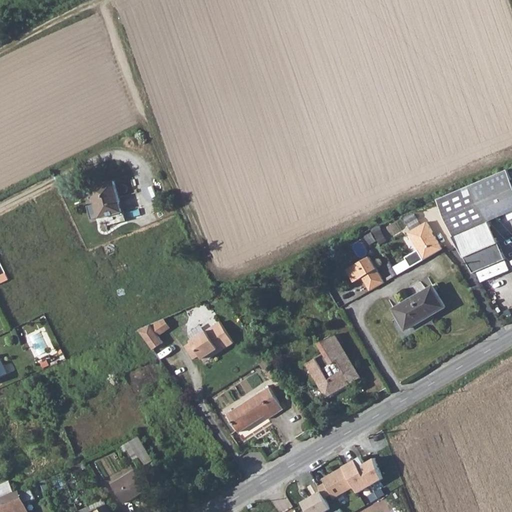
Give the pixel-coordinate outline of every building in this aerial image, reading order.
[(439,200),(455,237),(454,238),(475,273),(507,259),(490,221),(511,211),(511,177),(508,170),(439,200)] [(89,205),(93,219),(122,210),(114,181),(92,187),(97,202),(89,205)] [(406,257),(412,267),(443,249),(427,222),(409,232),(419,249),(406,257)] [(363,277),(371,291),(385,282),(370,256),(347,269),(354,282),(363,277)] [(394,309),(406,330),(431,316),(432,317),(446,308),(434,286),(394,309)] [(171,327),(164,318),(151,324),(159,336),(171,327)] [(190,339),(201,357),(217,347),(219,349),(232,341),(218,320),(190,339)] [(151,324),(139,329),(153,349),(163,342),(159,336),(151,324)] [(308,365),(327,397),(361,377),(335,336),(320,345),(326,354),(308,365)] [(271,367),(266,370),(272,379),(277,376),(271,367)] [(229,415),(240,432),(267,415),(269,418),(283,409),(270,388),(229,415)] [(53,434),(62,456),(74,451),(65,428),(53,434)] [(139,436),(129,442),(144,466),(153,460),(139,436)] [(361,457),(348,464),(359,485),(363,492),(376,484),(361,457)] [(326,483),(322,485),(328,497),(335,494),(336,496),(359,485),(348,464),(323,476),(326,483)] [(114,484),(125,502),(141,492),(142,493),(150,488),(139,469),(114,484)] [(328,497),(322,485),(319,480),(311,485),(316,495),(306,500),(312,511),(326,511),(334,508),(328,497)] [(28,511),(25,503),(35,498),(30,488),(20,493),(19,491),(0,499),(0,511),(28,511)] [(91,511),(106,503),(103,498),(78,511),(91,511)] [(111,511),(106,503),(91,511),(111,511)]
